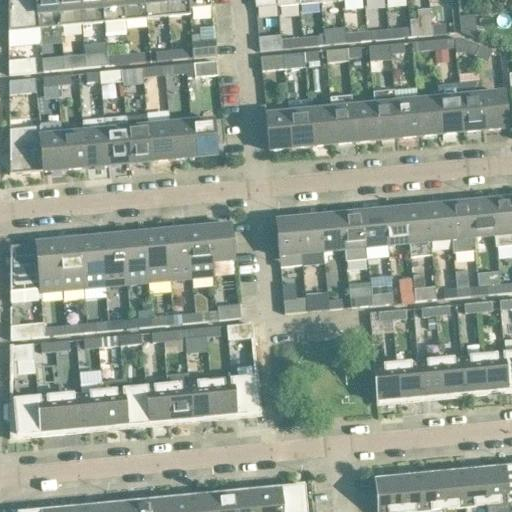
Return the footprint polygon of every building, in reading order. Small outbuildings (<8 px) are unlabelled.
[(8,0),(8,33),(39,31),(35,0),(8,0)] [(57,0),(35,0),(39,31),(60,29),(57,0)] [(57,0),(60,29),(82,27),(79,0),(57,0)] [(79,0),(82,27),(103,25),(100,0),(79,0)] [(100,0),(103,25),(125,23),(122,0),(100,0)] [(122,0),(125,23),(146,21),(144,0),(122,0)] [(144,0),(146,21),(168,18),(166,0),(144,0)] [(166,0),(168,18),(189,16),(187,0),(166,0)] [(187,0),(189,16),(190,16),(189,11),(211,9),(210,0),(187,0)] [(276,0),(254,0),(255,9),(257,9),(277,7),(276,0)] [(298,0),(276,0),(277,7),(277,9),(299,7),(299,6),(298,0)] [(460,34),(476,41),(474,17),(459,19),(460,34)] [(431,28),(432,37),(445,36),(445,27),(431,28)] [(418,29),(419,38),(432,37),(431,28),(418,29)] [(410,30),(388,32),(389,41),(411,39),(410,30)] [(388,32),(367,34),(368,43),(389,41),(388,32)] [(367,34),(345,36),(346,45),(368,43),(367,34)] [(333,46),(346,45),(345,36),(332,37),(333,46)] [(191,37),(192,46),(193,60),(215,58),(214,44),(201,45),(200,37),(191,37)] [(259,53),(282,51),(281,42),(280,37),(258,39),(259,53)] [(324,38),(302,40),(303,49),(325,47),(324,38)] [(302,40),(281,42),(282,51),(303,49),(302,40)] [(454,41),(433,43),(434,52),(455,50),(454,41)] [(475,58),(475,57),(479,48),(459,41),(454,41),(455,50),(455,55),(464,54),(475,58)] [(434,52),(433,43),(419,44),(420,53),(434,52)] [(404,55),(403,46),(390,47),(390,56),(404,55)] [(105,47),(84,49),(85,57),(86,70),(107,68),(107,59),(105,47)] [(376,48),(368,49),(369,64),(377,63),(376,48)] [(491,53),(479,48),(475,57),(488,62),(491,53)] [(347,51),(347,60),(361,59),(360,50),(347,51)] [(172,62),(187,60),(187,51),(171,53),(172,62)] [(347,51),(325,53),(326,65),(348,63),(347,60),(347,51)] [(156,63),(172,62),(171,53),(155,54),(156,63)] [(318,63),(317,54),(304,55),(304,64),(318,63)] [(129,66),(145,64),(144,55),(128,57),(129,66)] [(305,69),(304,64),(304,55),(283,57),(284,71),(305,69)] [(85,57),(63,59),(63,63),(64,72),(70,71),(86,70),(85,57)] [(128,57),(107,59),(107,68),(129,66),(128,57)] [(284,71),(283,57),(260,59),(261,73),(284,71)] [(63,59),(41,61),(42,65),(43,74),(58,72),(64,72),(63,63),(63,59)] [(9,77),(36,75),(34,61),(9,63),(9,77)] [(216,64),(193,66),(194,80),(217,78),(216,64)] [(186,76),(185,66),(172,68),(173,77),(186,76)] [(156,78),(155,69),(142,71),(143,80),(156,78)] [(130,81),(143,80),(142,71),(129,72),(130,81)] [(120,87),(118,73),(99,75),(100,84),(100,89),(120,87)] [(87,85),(100,84),(99,75),(86,76),(87,85)] [(69,77),(56,79),(57,88),(70,87),(69,77)] [(57,88),(56,79),(43,80),(44,89),(57,88)] [(36,95),(35,81),(9,83),(9,97),(36,95)] [(480,84),(458,86),(463,134),(484,132),(481,97),(480,84)] [(437,88),(438,101),(441,136),(463,134),(458,86),(437,88)] [(394,92),(372,94),(374,107),(377,142),(398,140),(395,105),(394,92)] [(484,132),(506,129),(503,95),(481,97),(484,132)] [(351,97),(329,99),(331,112),(334,146),(355,144),(352,110),(351,97)] [(438,101),(417,103),(420,138),(441,136),(438,101)] [(395,105),(398,140),(420,138),(417,103),(395,105)] [(352,110),(355,144),(377,142),(374,107),(352,110)] [(309,114),(312,148),(334,146),(331,112),(309,114)] [(309,114),(288,116),(291,150),(312,148),(309,114)] [(146,116),(125,118),(126,131),(129,165),(151,163),(148,129),(146,116)] [(288,116),(265,118),(269,152),(291,150),(288,116)] [(125,118),(103,120),(105,133),(108,167),(129,165),(126,131),(125,118)] [(103,120),(82,122),(83,135),(86,169),(108,167),(105,133),(103,120)] [(213,123),(191,125),(194,159),(216,157),(215,145),(224,144),(222,122),(213,123)] [(172,161),(194,159),(191,125),(169,127),(172,161)] [(169,127),(148,129),(151,163),(172,161),(169,127)] [(9,177),(44,173),(39,129),(9,132),(9,177)] [(40,129),(39,129),(44,173),(65,171),(62,137),(41,139),(40,129)] [(65,171),(86,169),(83,135),(62,137),(65,171)] [(511,201),(491,203),(494,237),(496,249),(511,247),(511,201)] [(473,239),(494,237),(491,203),(470,205),(473,239)] [(448,207),(451,241),(453,256),(474,254),(473,239),(470,205),(448,207)] [(430,243),(451,241),(448,207),(427,209),(430,243)] [(427,209),(405,211),(408,245),(410,259),(431,257),(430,243),(427,209)] [(387,248),(408,245),(405,211),(384,213),(387,248)] [(384,213),(362,215),(365,250),(387,248),(384,213)] [(362,215),(341,217),(344,252),(345,264),(366,262),(365,250),(362,215)] [(341,217),(319,219),(322,254),(344,252),(341,217)] [(319,219),(298,222),(301,256),(322,254),(319,219)] [(302,268),(301,256),(298,222),(275,224),(280,270),(302,268)] [(193,225),(194,231),(186,232),(190,277),(213,275),(212,264),(211,264),(208,230),(207,224),(193,225)] [(233,262),(230,228),(208,230),(211,264),(212,264),(233,262)] [(190,277),(186,232),(165,234),(169,279),(190,277)] [(169,279),(165,234),(143,236),(147,281),(169,279)] [(147,281),(143,236),(122,238),(126,283),(147,281)] [(126,283),(122,238),(100,240),(104,285),(126,283)] [(100,240),(79,242),(83,287),(83,290),(84,302),(106,300),(105,288),(104,285),(100,240)] [(83,287),(79,242),(57,244),(61,289),(83,287)] [(61,289),(57,244),(36,246),(40,291),(61,289)] [(40,294),(36,246),(10,249),(10,294),(39,291),(40,294)] [(412,280),(399,281),(400,296),(413,295),(413,291),(412,280)] [(511,285),(499,287),(500,296),(511,294),(511,285)] [(500,296),(499,287),(486,288),(487,297),(500,296)] [(434,289),(413,291),(413,295),(414,304),(427,303),(436,302),(434,289)] [(457,300),(470,299),(470,290),(456,291),(457,300)] [(444,301),(457,300),(456,291),(443,292),(444,301)] [(305,297),(305,300),(306,314),(329,312),(328,303),(327,295),(305,297)] [(401,305),(414,304),(413,295),(400,296),(401,305)] [(371,299),(372,308),(385,307),(384,298),(371,299)] [(351,310),(359,309),(368,308),(372,308),(371,299),(358,300),(350,301),(351,310)] [(305,300),(283,302),(284,316),(306,314),(305,300)] [(511,310),(511,301),(499,303),(500,312),(511,310)] [(341,302),(328,303),(329,312),(342,311),(341,302)] [(491,303),(477,305),(478,314),(492,313),(491,303)] [(478,314),(477,305),(463,306),(464,315),(478,314)] [(217,309),(218,322),(240,320),(239,306),(238,307),(217,309)] [(448,308),(434,309),(435,318),(449,317),(448,308)] [(435,318),(434,309),(420,310),(421,319),(435,318)] [(405,312),(391,313),(392,322),(406,321),(405,312)] [(392,322),(391,313),(377,314),(378,323),(392,322)] [(195,325),(208,323),(207,314),(194,316),(195,325)] [(182,326),(195,325),(194,316),(181,317),(182,326)] [(164,318),(151,320),(152,329),(165,327),(164,318)] [(152,329),(151,320),(138,321),(139,330),(152,329)] [(121,323),(108,324),(109,333),(122,332),(121,323)] [(109,333),(108,324),(95,325),(96,334),(109,333)] [(10,342),(44,339),(43,325),(18,327),(11,328),(10,328),(10,342)] [(228,343),(251,341),(250,326),(226,328),(228,343)] [(66,337),(79,336),(79,327),(65,328),(66,337)] [(53,338),(66,337),(65,328),(52,329),(53,338)] [(220,338),(219,329),(205,330),(206,340),(220,338)] [(192,341),(206,340),(205,330),(191,332),(192,341)] [(177,342),(176,333),(162,334),(163,344),(177,342)] [(149,345),(163,344),(162,334),(148,336),(149,345)] [(141,346),(140,336),(119,338),(120,348),(141,346)] [(97,340),(98,350),(120,348),(119,338),(97,340)] [(84,351),(98,350),(97,340),(83,342),(84,351)] [(69,352),(68,343),(54,345),(55,354),(69,352)] [(41,355),(55,354),(54,345),(40,346),(41,355)] [(34,362),(32,347),(11,349),(11,364),(17,363),(34,362)] [(511,393),(511,355),(503,357),(507,394),(511,393)] [(485,397),(507,394),(503,357),(481,359),(485,397)] [(485,397),(481,359),(460,361),(463,399),(485,397)] [(442,401),(463,399),(460,361),(438,363),(442,401)] [(442,401),(438,363),(416,365),(420,403),(442,401)] [(398,405),(420,403),(416,365),(395,367),(398,405)] [(395,367),(374,369),(378,407),(398,405),(395,367)] [(167,388),(170,426),(192,424),(188,386),(187,375),(166,377),(167,388)] [(255,380),(231,382),(235,420),(259,418),(255,380)] [(101,383),(106,432),(127,430),(124,392),(123,381),(101,383)] [(231,382),(210,384),(213,422),(235,420),(231,382)] [(80,385),(81,396),(84,434),(106,432),(101,383),(80,385)] [(210,384),(188,386),(192,424),(213,422),(210,384)] [(167,388),(145,390),(149,428),(170,426),(167,388)] [(145,390),(124,392),(127,430),(149,428),(145,390)] [(63,436),(84,434),(81,396),(59,398),(63,436)] [(38,400),(41,438),(63,436),(59,398),(38,400)] [(11,423),(11,441),(41,438),(38,400),(11,403),(11,406),(7,406),(7,423),(11,423)] [(511,466),(503,467),(507,505),(511,504),(511,466)] [(503,467),(482,469),(485,507),(485,511),(507,511),(507,505),(503,467)] [(482,469),(460,471),(464,509),(485,507),(482,469)] [(460,471),(439,473),(442,511),(464,509),(460,471)] [(439,473),(417,475),(420,511),(431,511),(442,511),(439,473)] [(420,511),(417,475),(395,477),(398,511),(420,511)] [(398,511),(395,477),(375,479),(377,511),(398,511)] [(280,511),(304,511),(302,486),(279,488),(280,511)] [(280,511),(279,488),(257,490),(259,511),(280,511)] [(259,511),(257,490),(236,493),(237,511),(259,511)] [(237,511),(236,493),(214,495),(215,511),(237,511)] [(193,511),(215,511),(214,495),(193,497),(193,511)] [(193,511),(193,497),(171,499),(172,511),(193,511)] [(150,511),(172,511),(171,499),(150,501),(150,511)] [(150,511),(150,501),(128,503),(128,511),(150,511)] [(107,511),(128,511),(128,503),(107,505),(107,511)]
